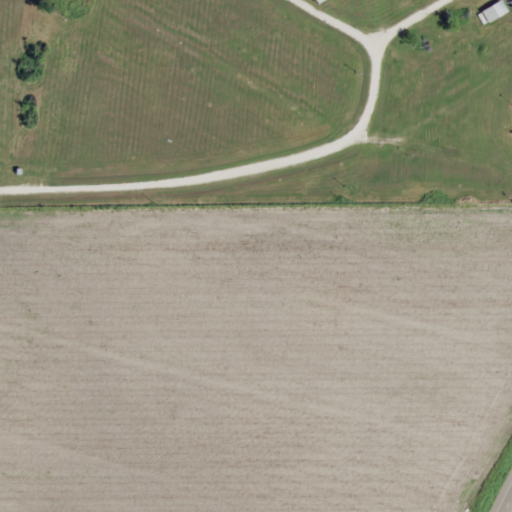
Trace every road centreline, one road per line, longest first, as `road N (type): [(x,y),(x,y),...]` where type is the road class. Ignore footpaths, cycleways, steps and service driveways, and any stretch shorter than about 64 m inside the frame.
road 1 (track): [(0,191),(150,188),(348,141),(511,169)]
road 2 (track): [(289,0),(379,46),(450,0)]
